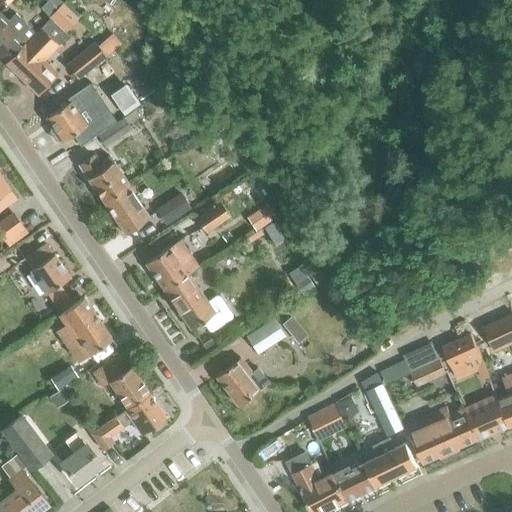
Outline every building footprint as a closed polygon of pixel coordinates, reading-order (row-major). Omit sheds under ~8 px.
[(0,55),(6,62),(35,31),(15,12),(7,20),(0,13),(0,55)] [(6,62),(5,62),(29,85),(38,94),(58,74),(43,60),(68,35),(50,18),(36,32),(35,31),(6,62)] [(67,64),(78,79),(106,56),(105,55),(120,44),(112,33),(97,45),(95,42),(67,64)] [(70,101),(46,117),(53,127),(50,128),(49,132),(55,140),(59,141),(61,139),(62,141),(73,134),(81,145),(116,121),(90,83),(68,98),(70,101)] [(125,83),(111,92),(125,112),(139,103),(132,94),(125,83)] [(123,117),(123,118),(98,136),(105,146),(131,128),(128,124),(140,117),(135,109),(123,117)] [(204,125),(194,134),(203,144),(213,134),(204,125)] [(78,164),(105,203),(126,189),(124,187),(126,186),(107,157),(98,163),(93,154),(78,164)] [(0,209),(16,198),(0,175),(0,209)] [(126,189),(105,203),(126,234),(149,217),(147,214),(140,205),(138,207),(126,189)] [(181,192),(156,209),(166,223),(190,206),(181,192)] [(196,218),(205,232),(229,215),(220,201),(196,218)] [(266,203),(252,213),(261,226),(275,216),(266,203)] [(0,220),(0,233),(5,241),(23,228),(12,213),(0,220)] [(263,228),(274,244),(283,239),(272,222),(263,228)] [(145,262),(164,290),(188,274),(199,267),(193,259),(179,239),(145,262)] [(31,269),(30,269),(46,293),(69,277),(54,254),(53,254),(46,244),(23,258),(31,269)] [(315,264),(306,269),(315,285),(325,280),(315,264)] [(188,274),(164,290),(191,329),(202,321),(208,331),(212,332),(232,318),(233,314),(220,296),(216,295),(207,301),(188,274)] [(309,275),(297,282),(303,291),(314,284),(309,275)] [(55,331),(78,362),(87,356),(112,339),(90,307),(85,300),(83,297),(58,314),(65,324),(55,331)] [(511,312),(483,325),(494,350),(511,341),(511,312)] [(282,323),(298,342),(306,335),(289,316),(282,323)] [(246,336),(257,353),(285,335),(273,318),(246,336)] [(445,344),(442,346),(452,368),(481,355),(479,350),(471,333),(445,344)] [(216,376),(239,406),(259,389),(269,381),(258,368),(252,372),(240,357),(217,375),(216,376)] [(445,372),(440,359),(431,363),(411,372),(405,359),(382,370),(388,383),(411,373),(416,385),(445,372)] [(109,381),(127,407),(148,392),(131,366),(120,373),(115,366),(113,367),(108,361),(92,372),(102,385),(109,381)] [(49,379),(55,390),(76,376),(69,365),(49,379)] [(379,372),(363,381),(367,390),(389,435),(403,428),(382,383),(384,382),(379,372)] [(509,394),(499,397),(511,424),(511,373),(502,377),(509,394)] [(49,396),(57,407),(70,398),(62,387),(49,396)] [(148,392),(127,407),(124,408),(125,409),(91,432),(103,450),(113,443),(109,436),(132,420),(141,433),(165,417),(148,392)] [(352,396),(339,402),(346,416),(355,412),(357,405),(352,396)] [(479,401),(461,409),(475,440),(510,425),(511,424),(499,397),(498,397),(481,405),(479,401)] [(308,417),(319,440),(347,426),(336,403),(308,417)] [(475,440),(461,409),(450,414),(446,405),(406,424),(423,463),(440,455),(441,458),(460,449),(459,447),(475,440)] [(20,415),(0,430),(17,453),(27,466),(30,470),(50,454),(20,415)] [(73,452),(61,461),(77,482),(101,464),(76,431),(64,440),(73,452)] [(381,454),(368,461),(379,484),(418,466),(406,442),(398,446),(393,436),(376,445),(381,454)] [(343,489),(335,473),(334,472),(320,479),(307,452),(289,461),(294,472),(297,477),(313,511),(322,511),(348,499),(343,489)] [(17,453),(1,465),(10,478),(21,470),(27,466),(17,453)] [(351,465),(335,473),(343,489),(348,499),(379,484),(368,461),(352,468),(351,465)] [(0,501),(0,507),(3,511),(37,511),(47,505),(21,470),(10,478),(18,488),(0,501)]
